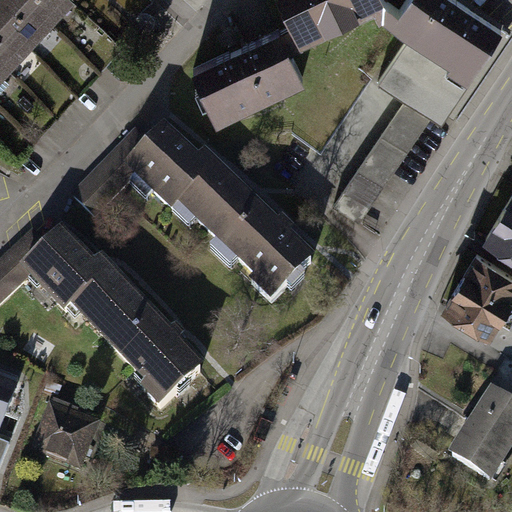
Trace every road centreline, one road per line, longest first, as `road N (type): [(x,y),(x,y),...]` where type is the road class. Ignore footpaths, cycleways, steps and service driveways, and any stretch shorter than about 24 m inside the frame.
road 1 (primary): [(314,509),(392,310),(511,95)]
road 2 (residential): [(229,0),(0,232)]
